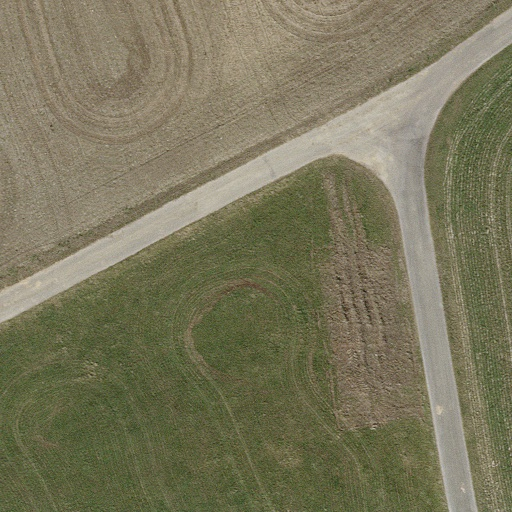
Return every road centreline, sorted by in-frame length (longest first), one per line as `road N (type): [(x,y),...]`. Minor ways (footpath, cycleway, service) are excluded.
road 1 (track): [(0,320),(400,118),(511,34)]
road 2 (track): [(466,511),(400,118)]
